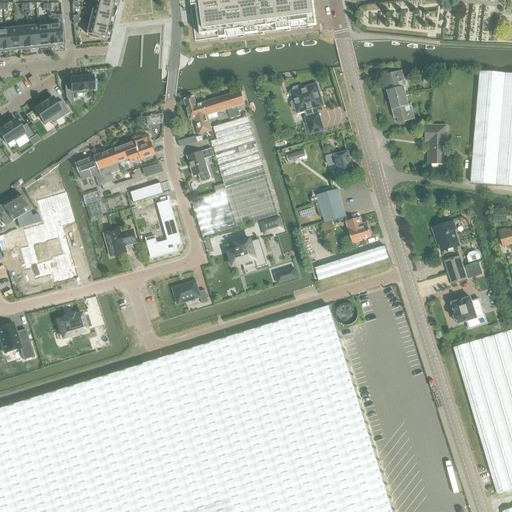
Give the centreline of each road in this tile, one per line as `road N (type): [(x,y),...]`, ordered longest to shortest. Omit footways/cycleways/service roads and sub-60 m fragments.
road 1 (unclassified): [(131,278),(148,340),(161,347),(405,271)]
road 2 (tertiary): [(483,511),(405,271)]
road 3 (residential): [(169,104),(171,162),(199,251),(194,261),(131,278)]
road 4 (tertiary): [(377,180),(335,0)]
road 5 (residential): [(131,278),(0,312)]
road 6 (unclassified): [(377,180),(511,192)]
